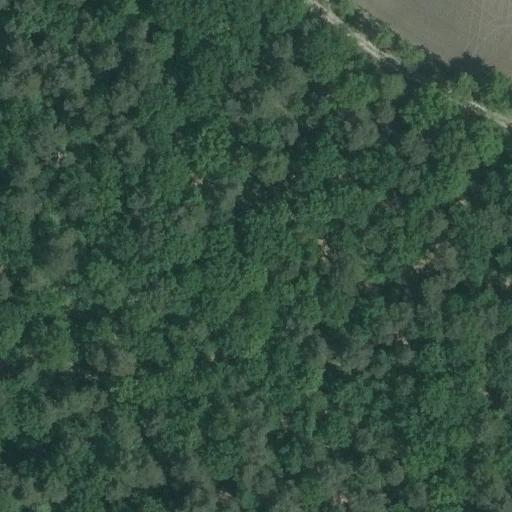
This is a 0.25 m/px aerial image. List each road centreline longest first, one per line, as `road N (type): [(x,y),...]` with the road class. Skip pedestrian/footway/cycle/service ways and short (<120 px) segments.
road 1 (track): [(489,511),(493,114)]
road 2 (track): [(493,114),(327,0)]
